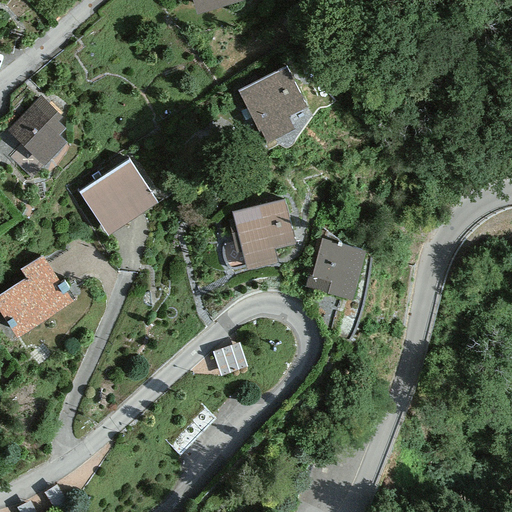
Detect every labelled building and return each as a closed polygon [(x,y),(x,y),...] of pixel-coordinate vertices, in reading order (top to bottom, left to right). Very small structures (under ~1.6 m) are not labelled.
[(190,0),(196,15),(245,0),(190,0)] [(259,131),(266,143),(293,129),(287,117),(306,108),(285,67),(237,91),(258,132),(259,131)] [(6,130),(43,167),(66,143),(58,135),(64,129),(57,122),(61,117),(39,96),(6,130)] [(128,159),(77,192),(107,236),(157,203),(128,159)] [(283,200),(231,212),(246,270),(277,262),(273,249),(294,244),(283,200)] [(307,277),(304,287),(351,301),(365,252),(339,243),(321,239),(310,278),(307,277)] [(24,278),(0,294),(0,313),(17,339),(73,302),(42,254),(19,269),(24,278)] [(238,343),(212,352),(220,376),(246,367),(238,343)] [(199,402),(163,439),(179,455),(215,418),(199,402)] [(55,487),(17,507),(19,511),(66,511),(68,511),(55,487)]
